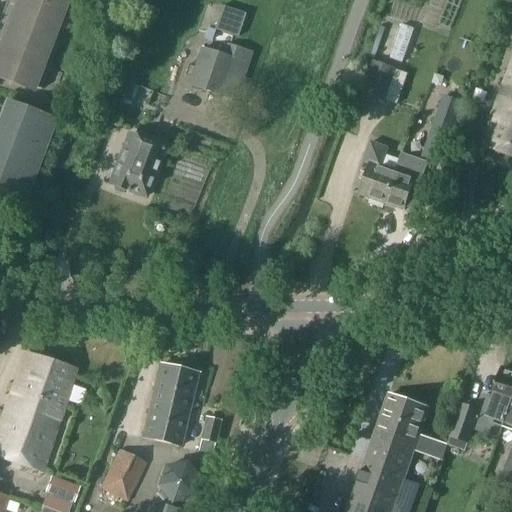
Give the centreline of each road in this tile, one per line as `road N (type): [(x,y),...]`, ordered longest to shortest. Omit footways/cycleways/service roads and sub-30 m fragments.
road 1 (tertiary): [(0,308),(307,303)]
road 2 (unclassified): [(242,511),(295,380),(307,303)]
road 3 (tertiary): [(511,296),(307,303)]
